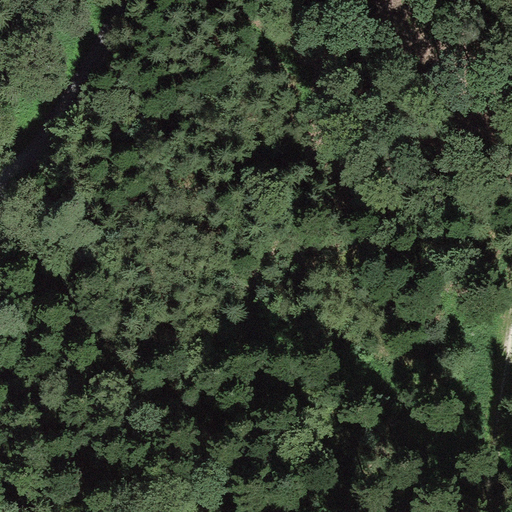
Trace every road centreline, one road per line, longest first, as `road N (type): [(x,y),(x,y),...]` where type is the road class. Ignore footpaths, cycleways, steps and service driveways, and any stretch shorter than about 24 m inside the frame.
road 1 (unclassified): [(129,0),(0,212)]
road 2 (track): [(488,511),(511,334)]
